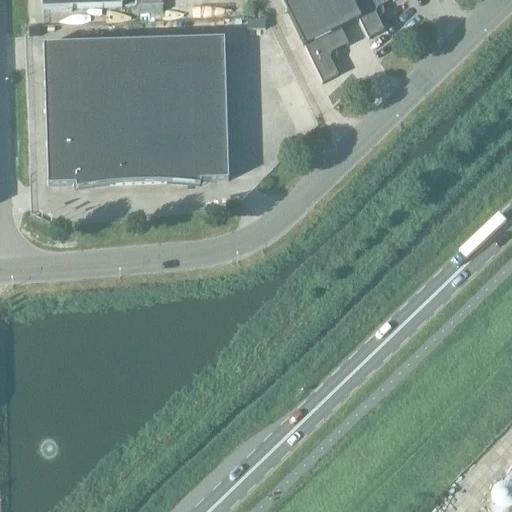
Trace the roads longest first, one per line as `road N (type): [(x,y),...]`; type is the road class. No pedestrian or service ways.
road 1 (unclassified): [(1,272),(247,243),(507,0)]
road 2 (primary): [(207,511),(511,219)]
